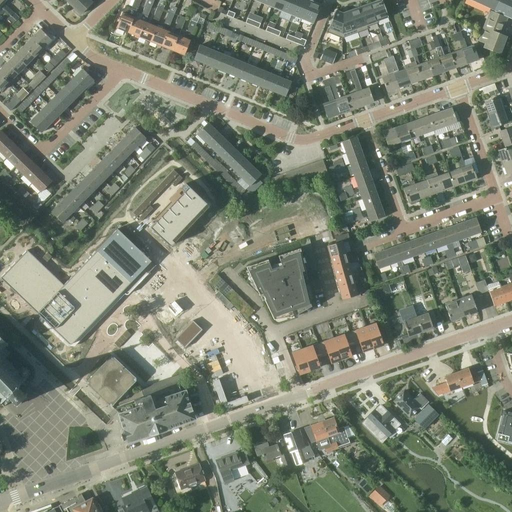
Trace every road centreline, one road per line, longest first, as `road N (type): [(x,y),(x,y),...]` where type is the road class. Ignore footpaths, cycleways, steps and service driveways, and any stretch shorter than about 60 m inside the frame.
road 1 (residential): [(121,72),(290,138),(363,120)]
road 2 (residential): [(0,500),(215,427)]
road 3 (tertiary): [(298,396),(487,329)]
